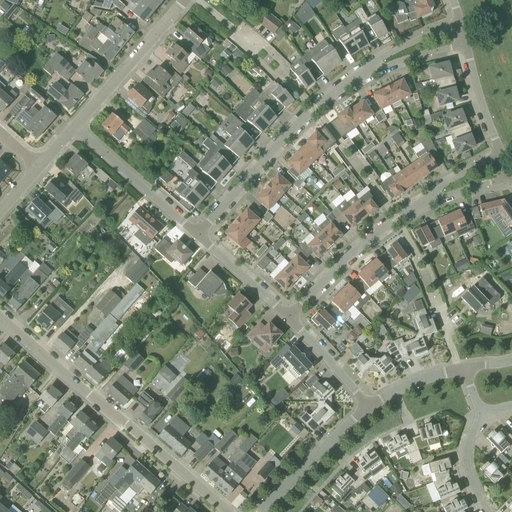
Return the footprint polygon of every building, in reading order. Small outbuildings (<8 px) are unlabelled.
[(109,10),(112,4),(113,0),(104,0),(103,4),(101,8),(109,10)] [(121,11),(125,6),(117,0),(114,0),(112,4),(121,11)] [(144,0),(142,3),(153,13),(163,1),(163,0),(144,0)] [(322,0),(306,0),(305,1),(312,9),(322,0)] [(391,6),(398,24),(408,20),(407,18),(408,17),(410,22),(431,13),(430,11),(432,8),(434,7),(431,0),(415,0),(414,1),(413,4),(413,6),(406,9),(404,4),(399,3),(391,6)] [(0,7),(6,12),(10,7),(3,1),(0,5),(0,7)] [(153,13),(142,3),(137,8),(130,2),(126,7),(145,23),(153,13)] [(294,13),(303,25),(316,14),(307,3),(294,13)] [(361,7),(354,13),(357,17),(364,13),(361,7)] [(90,12),(97,18),(102,11),(101,11),(92,9),(90,12)] [(87,12),(82,19),(88,23),(93,17),(87,12)] [(281,24),(268,14),(261,24),(277,36),(278,35),(282,29),(284,27),(280,25),(281,24)] [(367,19),(361,23),(366,31),(366,32),(371,29),(377,37),(378,39),(382,37),(387,34),(385,29),(384,27),(385,26),(382,21),(381,22),(378,17),(377,18),(375,15),(367,19)] [(245,20),(252,26),(256,21),(249,16),(245,20)] [(116,18),(109,26),(115,31),(113,34),(119,39),(121,37),(127,42),(135,33),(122,23),(116,18)] [(366,31),(358,18),(344,27),(359,51),(368,45),(362,34),(366,31)] [(284,26),(294,35),(300,29),(290,20),(284,26)] [(191,53),(196,56),(201,61),(206,54),(203,51),(207,47),(209,47),(212,44),(212,42),(207,37),(193,25),(184,36),(195,45),(190,51),(191,53)] [(336,32),(332,35),(337,42),(338,41),(350,56),(356,53),(359,51),(344,27),(343,26),(335,30),(336,32)] [(91,42),(98,32),(92,27),(85,37),(91,42)] [(106,28),(100,34),(108,40),(120,50),(127,42),(121,37),(119,39),(113,34),(106,28)] [(120,50),(108,40),(104,45),(96,39),(92,43),(90,46),(98,53),(110,62),(120,50)] [(317,47),(316,48),(332,69),(341,63),(330,47),(329,47),(325,41),(323,41),(316,46),(317,47)] [(188,56),(174,44),(166,54),(173,60),(169,65),(180,74),(188,66),(183,62),(188,56)] [(332,69),(316,48),(310,51),(303,58),(307,64),(311,61),(324,75),(332,69)] [(226,50),(221,56),(226,60),(231,54),(226,50)] [(239,61),(244,56),(237,50),(233,55),(239,61)] [(56,53),(52,59),(71,75),(76,70),(56,53)] [(84,61),(75,72),(83,79),(89,84),(94,78),(97,75),(99,76),(102,73),(102,72),(103,72),(102,71),(101,69),(96,66),(99,61),(88,54),(83,61),(84,61)] [(311,69),(307,64),(303,58),(291,67),(290,69),(297,79),(296,80),(299,85),(301,84),(306,90),(315,83),(307,72),(311,69)] [(71,75),(52,59),(47,64),(66,81),(71,75)] [(455,82),(454,82),(452,77),(450,73),(449,73),(447,66),(448,65),(431,69),(436,87),(455,82)] [(226,77),(232,71),(226,66),(220,72),(226,77)] [(149,73),(147,76),(148,77),(153,82),(149,87),(162,98),(171,88),(166,84),(171,78),(170,77),(159,67),(154,73),(151,71),(149,73)] [(204,76),(210,79),(212,73),(206,70),(204,76)] [(217,89),(223,83),(216,77),(210,83),(217,89)] [(396,81),(392,83),(401,101),(411,96),(403,80),(397,83),(396,81)] [(276,100),(285,109),(293,101),(288,96),(290,94),(285,90),(284,91),(281,87),(277,84),(276,85),(273,82),(261,94),(272,105),(276,100)] [(455,82),(436,87),(440,106),(446,104),(452,103),(457,101),(457,100),(456,101),(454,93),(455,93),(455,88),(454,83),(455,83),(455,82)] [(24,96),(29,91),(33,87),(28,83),(20,92),(24,96)] [(69,111),(83,95),(76,88),(70,95),(56,83),(48,93),(69,111)] [(392,83),(382,88),(391,106),(401,101),(392,83)] [(138,85),(128,97),(131,100),(136,104),(132,108),(141,116),(144,118),(150,111),(147,109),(151,104),(147,101),(151,96),(148,93),(138,85)] [(47,98),(33,87),(29,91),(38,99),(43,103),(47,98)] [(374,95),(382,111),(391,106),(382,88),(378,90),(379,92),(374,95)] [(6,95),(1,92),(0,93),(0,110),(3,113),(12,101),(11,100),(16,95),(10,90),(6,95)] [(272,105),(261,94),(249,107),(269,126),(276,118),(268,109),(272,105)] [(177,110),(175,106),(168,100),(167,102),(176,111),(177,110)] [(359,104),(354,108),(364,122),(373,116),(362,100),(358,103),(359,104)] [(18,104),(16,105),(10,113),(14,117),(23,108),(18,104)] [(33,107),(29,113),(46,129),(56,117),(45,108),(40,113),(33,107)] [(240,116),(239,117),(246,123),(247,122),(262,133),(269,126),(249,107),(240,116)] [(364,122),(354,108),(349,111),(348,110),(345,111),(356,127),(364,122)] [(46,129),(29,113),(25,110),(21,116),(30,124),(26,130),(37,139),(46,129)] [(349,133),(356,127),(345,111),(338,117),(339,118),(331,124),(341,138),(349,133)] [(171,121),(176,116),(171,112),(167,117),(171,121)] [(450,116),(444,118),(444,119),(451,136),(470,129),(469,129),(467,124),(464,120),(463,121),(460,113),(461,113),(461,112),(450,116)] [(123,124),(113,114),(102,126),(113,136),(118,129),(125,135),(130,130),(123,124)] [(180,116),(175,122),(180,126),(181,127),(186,121),(180,116)] [(425,121),(423,122),(424,126),(430,124),(432,123),(431,121),(430,116),(424,118),(425,121)] [(232,137),(232,138),(246,150),(253,143),(241,130),(245,126),(235,118),(230,123),(232,124),(226,132),(232,137)] [(149,137),(156,129),(145,119),(138,126),(149,137)] [(174,122),(171,126),(175,131),(179,126),(174,122)] [(137,128),(133,132),(144,143),(148,138),(137,128)] [(167,129),(162,134),(169,140),(173,135),(170,132),(167,129)] [(316,133),(315,134),(308,141),(321,155),(324,154),(329,149),(335,143),(325,129),(317,135),(316,133)] [(470,140),(471,140),(471,135),(469,130),(470,129),(451,136),(456,148),(458,154),(474,148),(474,147),(473,147),(470,140)] [(154,133),(149,138),(153,142),(158,136),(154,133)] [(212,134),(208,139),(213,144),(217,139),(212,134)] [(394,142),(398,148),(405,144),(398,134),(392,138),(394,142)] [(224,147),(233,154),(240,158),(246,150),(232,138),(224,147)] [(426,151),(434,146),(429,138),(420,144),(424,149),(426,151)] [(204,158),(210,163),(224,176),(231,168),(218,154),(216,156),(213,153),(218,148),(213,144),(208,139),(203,144),(209,150),(203,157),(204,158)] [(213,144),(218,148),(223,143),(218,139),(217,139),(213,144)] [(308,144),(302,150),(314,162),(321,155),(308,141),(306,143),(308,144)] [(367,146),(361,151),(365,155),(371,150),(367,146)] [(381,159),(388,154),(383,146),(376,151),(381,159)] [(419,160),(428,174),(438,168),(428,154),(428,155),(426,151),(424,149),(415,155),(419,160)] [(298,151),(294,155),(307,169),(314,162),(302,150),(299,153),(298,151)] [(178,157),(192,169),(197,165),(182,152),(178,157)] [(82,171),(89,177),(94,172),(87,165),(76,155),(65,168),(76,177),(82,171)] [(288,172),(287,173),(295,181),(301,186),(303,183),(311,174),(307,169),(294,155),(291,158),(292,159),(288,164),(292,168),(288,172)] [(224,176),(210,163),(204,158),(199,163),(199,168),(203,171),(202,172),(217,183),(224,176)] [(0,183),(11,171),(0,160),(0,183)] [(420,180),(428,174),(419,160),(410,167),(420,180)] [(401,172),(411,186),(420,180),(410,167),(401,172)] [(187,188),(202,201),(209,193),(200,184),(204,180),(192,169),(187,174),(194,181),(187,188)] [(339,175),(340,173),(337,169),(332,173),(335,178),(339,175)] [(392,169),(388,172),(392,178),(397,185),(402,192),(411,186),(406,179),(401,172),(396,176),(392,169)] [(106,182),(107,184),(111,180),(101,170),(96,175),(105,183),(106,182)] [(167,184),(173,177),(166,171),(160,178),(167,184)] [(269,182),(284,194),(291,186),(278,175),(274,180),(272,178),(269,182)] [(381,186),(380,186),(384,193),(387,191),(392,199),(394,197),(395,199),(397,198),(400,196),(403,194),(402,192),(397,185),(392,178),(384,184),(381,186)] [(82,196),(69,182),(64,187),(55,179),(53,182),(51,182),(47,186),(48,188),(45,190),(53,197),(60,202),(66,196),(74,204),(82,196)] [(118,185),(111,180),(107,184),(114,190),(118,185)] [(332,184),(337,191),(343,187),(338,180),(332,184)] [(295,181),(292,184),(298,189),(300,186),(301,186),(295,181)] [(325,185),(320,181),(316,185),(320,189),(325,185)] [(269,182),(262,190),(276,203),(284,194),(269,182)] [(182,183),(175,191),(181,196),(183,197),(192,206),(195,208),(202,201),(187,188),(182,183)] [(367,187),(355,197),(359,201),(370,215),(371,216),(378,211),(377,209),(379,207),(373,200),(376,198),(371,192),(367,187)] [(276,203),(262,190),(259,193),(260,195),(256,199),(269,211),(276,203)] [(370,215),(359,201),(355,196),(347,203),(361,221),(370,215)] [(64,215),(49,201),(44,206),(37,199),(32,205),(31,204),(25,210),(32,217),(33,216),(41,223),(46,218),(56,223),(64,215)] [(331,213),(342,226),(347,221),(353,228),(361,221),(347,203),(346,203),(344,201),(331,213)] [(495,203),(480,206),(483,218),(491,216),(497,226),(504,222),(511,234),(511,212),(506,204),(504,201),(500,201),(495,203)] [(298,215),(301,211),(297,207),(293,211),(298,215)] [(130,220),(141,229),(135,236),(146,246),(152,239),(162,228),(140,208),(130,220)] [(238,217),(253,229),(260,221),(247,210),(243,214),(241,213),(238,217)] [(475,230),(472,224),(468,213),(462,216),(460,211),(456,213),(455,211),(448,214),(456,232),(458,238),(475,230)] [(268,213),(264,216),(270,221),(273,217),(268,213)] [(319,227),(334,244),(342,236),(337,230),(342,226),(331,213),(327,216),(325,218),(327,220),(319,227)] [(440,226),(434,229),(439,239),(456,232),(448,214),(440,217),(441,219),(437,221),(440,226)] [(264,216),(261,219),(267,224),(270,221),(264,216)] [(231,225),(245,237),(253,229),(238,217),(231,225)] [(24,224),(21,227),(28,235),(32,231),(24,224)] [(229,229),(225,234),(238,246),(245,237),(231,225),(228,228),(229,229)] [(90,243),(100,232),(95,227),(85,238),(90,243)] [(334,244),(319,227),(310,235),(315,239),(326,251),(334,244)] [(441,245),(439,239),(434,229),(428,231),(426,227),(421,229),(420,227),(411,232),(416,240),(418,239),(423,248),(429,244),(432,249),(441,245)] [(310,234),(302,242),(303,244),(299,248),(308,258),(312,253),(318,259),(326,251),(315,239),(310,235),(310,234)] [(475,246),(482,243),(478,236),(471,239),(475,246)] [(164,238),(156,248),(165,255),(167,253),(182,266),(183,265),(185,267),(189,262),(187,260),(192,254),(187,250),(185,250),(183,248),(182,246),(177,241),(173,246),(164,238)] [(392,269),(407,258),(401,250),(403,249),(397,241),(389,247),(391,248),(387,252),(390,256),(385,260),(392,269)] [(260,250),(264,254),(268,249),(264,245),(260,250)] [(297,257),(290,264),(301,276),(309,268),(303,262),(308,258),(299,248),(293,253),(297,257)] [(273,249),(270,253),(274,258),(278,254),(273,249)] [(260,250),(259,250),(255,255),(259,258),(264,254),(260,250)] [(271,261),(265,256),(257,266),(262,271),(271,261)] [(149,268),(154,263),(149,257),(144,262),(149,268)] [(134,285),(149,269),(140,260),(125,277),(134,285)] [(378,281),(392,269),(385,260),(380,264),(376,260),(373,263),(372,261),(366,266),(378,281)] [(462,261),(454,264),(458,271),(465,268),(462,261)] [(0,297),(2,299),(4,297),(18,281),(24,286),(33,276),(27,271),(27,270),(21,264),(19,263),(10,273),(4,281),(0,277),(0,297)] [(17,293),(8,304),(8,305),(16,312),(39,286),(47,277),(51,272),(42,264),(38,270),(33,276),(24,286),(17,293)] [(294,284),(301,276),(290,264),(282,272),(294,284)] [(357,284),(365,293),(378,281),(366,266),(360,271),(361,273),(358,276),(361,280),(357,284)] [(481,267),(471,271),(474,278),(484,274),(481,267)] [(200,269),(188,282),(195,289),(197,287),(209,298),(216,291),(217,292),(225,289),(224,285),(222,281),(220,278),(217,275),(215,277),(209,273),(207,275),(200,269)] [(282,272),(274,280),(286,292),(294,284),(282,272)] [(409,287),(418,278),(412,272),(403,281),(409,287)] [(476,314),(487,303),(490,306),(494,305),(499,300),(500,296),(483,278),(461,298),(476,314)] [(96,362),(102,356),(97,351),(102,346),(107,351),(111,346),(111,347),(128,327),(119,320),(145,291),(137,284),(126,296),(107,318),(94,333),(91,336),(94,340),(90,345),(91,345),(75,363),(74,363),(74,364),(75,364),(86,374),(87,374),(97,363),(96,362)] [(344,286),(338,292),(352,306),(354,304),(358,300),(361,297),(366,302),(370,298),(369,297),(365,293),(357,284),(355,286),(352,289),(352,288),(348,285),(347,286),(345,288),(344,286)] [(400,285),(394,291),(398,295),(404,290),(400,285)] [(401,297),(407,303),(419,291),(413,285),(401,297)] [(96,308),(106,317),(107,318),(126,296),(118,289),(114,294),(111,291),(96,308)] [(347,311),(352,306),(338,292),(333,298),(334,299),(331,302),(335,306),(331,310),(344,323),(350,317),(350,314),(347,311)] [(161,293),(155,300),(162,306),(168,299),(161,293)] [(234,313),(228,320),(239,329),(250,316),(245,312),(246,310),(251,305),(240,295),(229,307),(234,313)] [(421,300),(413,303),(415,310),(418,309),(418,311),(413,313),(419,330),(417,335),(429,341),(431,337),(430,335),(437,332),(432,320),(426,322),(424,316),(427,315),(425,309),(421,300)] [(43,314),(36,321),(42,326),(42,329),(45,329),(47,331),(58,320),(63,325),(70,317),(71,316),(60,306),(59,307),(53,302),(48,307),(43,314)] [(344,323),(331,310),(327,315),(323,311),(319,315),(318,313),(311,320),(318,327),(319,325),(326,332),(332,326),(337,331),(344,323)] [(283,335),(268,324),(265,328),(260,323),(248,337),(260,348),(265,343),(271,348),(272,347),(277,346),(277,341),(282,336),(283,335)] [(363,332),(358,326),(353,330),(358,336),(363,332)] [(481,326),(480,334),(491,336),(492,328),(481,326)] [(91,336),(94,333),(87,327),(77,339),(67,330),(62,334),(53,345),(65,355),(75,345),(79,349),(91,336)] [(198,330),(194,334),(200,339),(204,334),(198,330)] [(352,342),(357,337),(351,332),(347,336),(352,342)] [(429,341),(417,335),(415,339),(404,343),(402,338),(393,342),(403,359),(408,357),(407,353),(413,351),(415,357),(427,352),(425,345),(427,344),(429,341)] [(375,359),(374,373),(377,373),(379,371),(384,377),(395,368),(393,366),(397,362),(398,363),(403,359),(393,342),(385,348),(389,352),(380,359),(375,359)] [(0,347),(0,369),(1,371),(15,355),(3,344),(0,347)] [(370,373),(374,373),(375,359),(370,359),(362,350),(356,344),(348,350),(354,357),(354,356),(358,361),(354,365),(363,375),(368,371),(370,373)] [(211,356),(215,351),(209,346),(205,351),(211,356)] [(294,347),(283,357),(285,359),(280,364),(296,380),(301,376),(312,366),(310,364),(312,363),(308,359),(306,360),(305,359),(305,358),(301,354),(294,347)] [(121,359),(124,362),(129,356),(124,352),(119,348),(111,357),(118,363),(121,359)] [(237,356),(236,348),(229,349),(230,357),(237,356)] [(123,365),(132,373),(143,361),(134,353),(123,365)] [(97,363),(87,374),(98,384),(115,366),(109,361),(108,363),(104,360),(100,365),(97,363)] [(27,385),(29,387),(39,376),(24,363),(14,374),(12,372),(8,376),(12,379),(0,392),(0,394),(1,396),(0,397),(0,405),(4,408),(9,402),(11,404),(27,385)] [(165,366),(158,373),(163,377),(169,370),(165,366)] [(202,373),(209,379),(212,376),(205,370),(203,372),(202,373)] [(236,374),(229,382),(235,387),(242,380),(236,374)] [(314,375),(307,382),(305,384),(310,389),(318,398),(318,403),(332,403),(332,399),(330,397),(335,392),(326,382),(321,387),(317,382),(319,380),(314,375)] [(123,406),(138,390),(122,376),(108,392),(123,406)] [(190,384),(183,378),(166,396),(173,403),(190,384)] [(302,384),(298,388),(302,393),(306,389),(302,384)] [(51,387),(40,398),(46,403),(40,410),(45,414),(51,408),(61,396),(51,387)] [(231,387),(230,388),(224,395),(234,403),(241,396),(231,387)] [(137,401),(147,410),(139,419),(147,427),(162,409),(143,393),(137,401)] [(281,402),(276,397),(271,402),(275,407),(281,402)] [(60,416),(48,430),(54,436),(77,409),(68,401),(57,413),(60,416)] [(282,403),(277,408),(282,413),(287,408),(282,403)] [(306,413),(300,419),(314,432),(320,426),(319,425),(323,421),(325,423),(335,414),(330,409),(331,407),(332,403),(318,403),(318,408),(310,416),(306,413)] [(71,442),(89,420),(80,412),(70,424),(74,427),(65,437),(70,441),(71,442)] [(182,456),(192,445),(183,437),(190,429),(176,417),(159,437),(182,456)] [(63,453),(60,457),(63,459),(69,465),(77,456),(73,452),(85,438),(88,440),(99,428),(97,426),(89,420),(71,442),(62,452),(63,453)] [(25,434),(31,439),(41,427),(35,422),(25,434)] [(294,425),(290,429),(296,435),(300,432),(294,425)] [(420,436),(414,438),(418,450),(430,446),(440,443),(438,437),(442,436),(439,425),(431,427),(431,425),(425,427),(425,429),(419,430),(420,436)] [(37,444),(47,433),(41,427),(31,439),(37,444)] [(501,454),(511,442),(511,436),(504,428),(497,435),(494,431),(486,438),(491,444),(491,447),(495,447),(501,454)] [(221,440),(214,446),(222,453),(238,435),(231,429),(221,440)] [(214,446),(221,440),(216,436),(215,436),(213,434),(209,438),(202,447),(193,456),(200,462),(214,446)] [(418,450),(414,438),(407,440),(405,435),(399,438),(398,437),(392,439),(393,441),(386,445),(391,455),(405,448),(408,454),(413,464),(422,460),(418,450)] [(111,460),(122,448),(111,439),(100,451),(95,457),(100,461),(101,461),(109,468),(113,462),(111,460)] [(212,461),(202,473),(216,485),(226,474),(228,475),(241,460),(244,457),(254,445),(247,439),(239,448),(236,452),(229,460),(232,463),(229,466),(226,469),(214,459),(212,461)] [(53,448),(47,455),(50,457),(56,450),(53,448)] [(381,461),(374,452),(367,457),(366,455),(361,459),(362,460),(357,464),(360,469),(355,473),(364,483),(372,476),(368,471),(373,467),(378,473),(385,468),(381,462),(381,461)] [(258,474),(264,480),(274,469),(275,469),(281,463),(274,456),(258,474)] [(428,465),(421,467),(423,471),(424,476),(431,474),(434,473),(437,482),(449,478),(448,475),(447,469),(451,468),(449,462),(448,459),(443,460),(441,461),(439,459),(438,459),(437,462),(430,464),(428,464),(428,465)] [(494,484),(503,476),(500,474),(506,468),(497,459),(490,465),(487,462),(479,469),(485,474),(484,478),(488,478),(494,484)] [(238,484),(252,468),(241,460),(228,475),(226,474),(216,485),(228,496),(238,484)] [(9,461),(5,467),(9,470),(13,464),(9,461)] [(73,485),(89,467),(82,461),(66,479),(73,485)] [(121,466),(115,474),(120,479),(123,481),(124,479),(131,485),(133,488),(137,483),(139,485),(149,473),(141,466),(140,464),(136,461),(127,472),(121,466)] [(14,463),(13,465),(9,470),(15,476),(21,470),(14,463)] [(399,479),(408,481),(410,474),(401,472),(399,479)] [(10,482),(12,479),(6,473),(5,474),(3,476),(10,482)] [(110,500),(106,505),(112,510),(114,508),(118,511),(121,511),(122,511),(124,509),(127,506),(127,505),(120,499),(129,488),(136,494),(138,495),(143,489),(151,495),(161,483),(149,473),(139,485),(137,483),(133,488),(131,485),(124,479),(123,481),(120,479),(120,480),(114,487),(113,487),(118,491),(110,500)] [(337,484),(332,490),(339,497),(340,497),(345,492),(349,496),(353,492),(357,495),(363,490),(366,493),(370,490),(364,483),(355,473),(350,478),(346,474),(342,479),(340,478),(336,482),(337,484)] [(436,482),(433,483),(440,500),(440,501),(455,495),(460,493),(457,485),(456,484),(452,485),(449,478),(437,482),(436,482)] [(108,483),(100,492),(105,496),(106,497),(108,499),(109,500),(110,500),(118,491),(113,487),(108,483)] [(400,488),(397,483),(389,489),(393,494),(400,488)] [(26,490),(19,484),(16,488),(23,494),(26,490)] [(32,496),(26,490),(23,494),(29,500),(32,496)] [(385,493),(374,503),(378,508),(389,497),(385,493)] [(400,496),(396,500),(400,504),(405,500),(400,495),(400,496)] [(461,511),(463,511),(467,509),(463,500),(459,502),(455,495),(440,501),(445,511),(461,511)] [(317,503),(320,505),(323,502),(317,496),(313,501),(316,504),(317,503)] [(45,507),(38,501),(35,504),(41,511),(45,507)]
